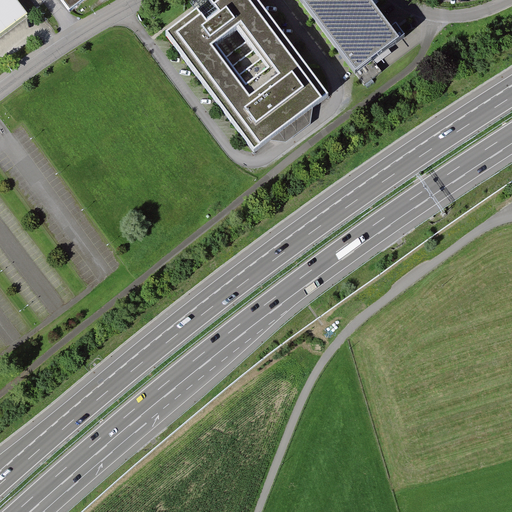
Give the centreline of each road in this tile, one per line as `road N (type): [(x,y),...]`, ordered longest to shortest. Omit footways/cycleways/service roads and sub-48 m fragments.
road 1 (motorway): [(511,91),(313,225),(0,478)]
road 2 (motorway): [(24,511),(275,303),(511,138)]
road 3 (residential): [(0,92),(145,0)]
